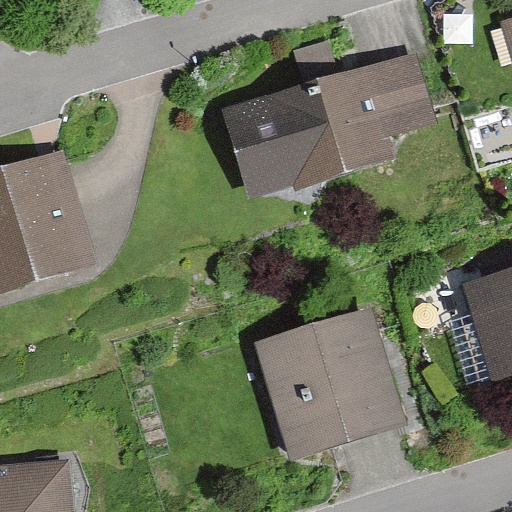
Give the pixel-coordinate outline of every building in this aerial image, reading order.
[(422,118),(405,61),(371,71),(388,129),(422,118)] [(373,133),(355,74),(224,112),(248,194),(380,156),(373,133)] [(68,222),(51,164),(0,179),(0,284),(65,265),(53,226),(68,222)] [(506,372),(511,369),(511,275),(461,290),(468,315),(471,314),(474,325),(457,331),(472,382),(506,372)] [(306,443),(332,435),(389,419),(359,317),(257,347),(275,408),(287,449),(306,443)] [(0,511),(58,511),(56,470),(0,474),(0,511)]
